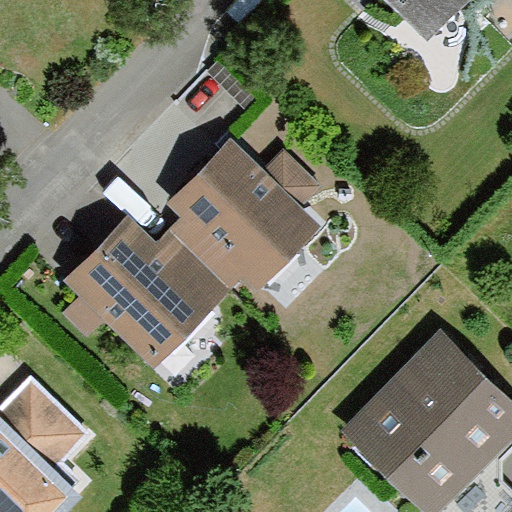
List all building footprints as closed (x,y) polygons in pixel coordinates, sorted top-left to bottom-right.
[(511,0),(386,0),(432,43),(473,0),(511,0)] [(184,219),(170,234),(230,291),(243,277),(261,293),(324,227),(235,143),(174,208),(184,219)] [(135,219),(71,288),(156,369),(230,291),(170,234),(161,243),(135,219)] [(511,438),(511,401),(440,333),(349,429),(436,511),(511,511),(511,492),(485,467),(511,438)] [(0,511),(53,511),(84,481),(66,464),(52,478),(0,428),(0,511)]
